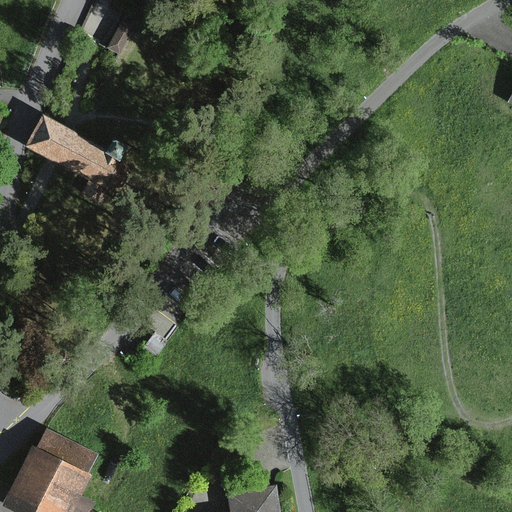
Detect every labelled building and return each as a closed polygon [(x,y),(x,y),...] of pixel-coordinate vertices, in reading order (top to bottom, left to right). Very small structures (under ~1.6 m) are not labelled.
[(133,20),(121,15),(103,55),(115,61),(133,20)] [(43,124),(30,152),(55,164),(89,179),(83,191),(101,198),(106,187),(111,189),(124,187),(130,175),(129,163),(119,159),(124,148),(106,140),(102,150),(68,135),(43,124)] [(155,333),(142,349),(154,358),(166,342),(155,333)] [(89,479),(25,453),(8,495),(36,506),(33,511),(95,511),(92,510),(95,502),(82,496),(89,479)] [(276,511),(274,490),(225,496),(227,511),(276,511)]
